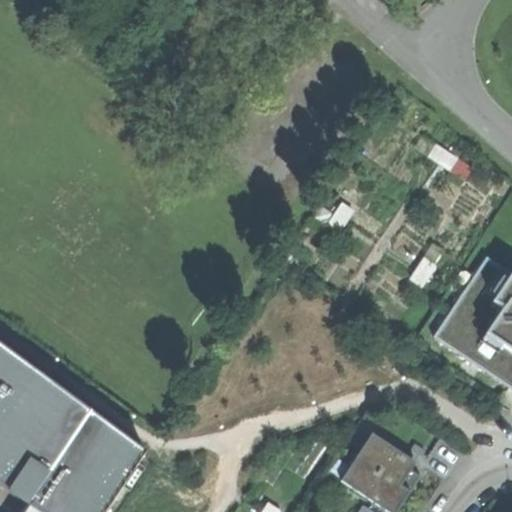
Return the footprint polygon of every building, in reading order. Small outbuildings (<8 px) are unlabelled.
[(436,146),(428,158),(449,171),(457,159),(436,146)] [(339,232),(353,212),(342,204),(328,225),(339,232)] [(511,275),(485,258),(433,339),(511,389),(511,275)] [(435,266),(423,259),(409,281),(422,289),(435,266)] [(105,511),(148,450),(0,351),(0,511),(21,511),(26,505),(36,511),(105,511)] [(356,458),(410,494),(421,477),(411,471),(407,468),(412,460),(372,434),(356,458)] [(399,509),(410,494),(356,458),(341,482),(381,508),(386,500),(399,509)] [(416,463),(412,460),(407,468),(411,471),(414,467),(416,463)] [(397,511),(399,509),(386,500),(381,508),(386,511),(397,511)] [(262,511),(279,511),(280,511),(268,503),(262,511)]
